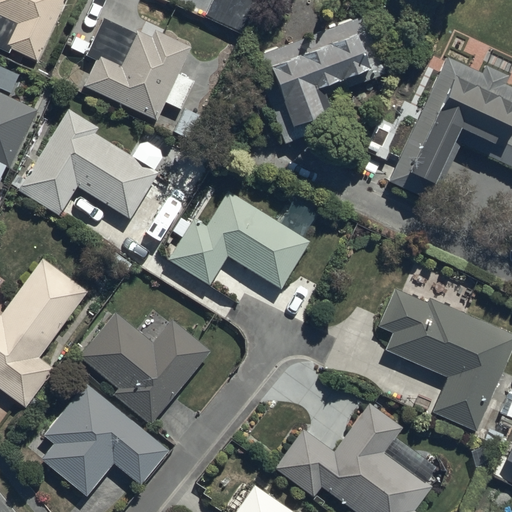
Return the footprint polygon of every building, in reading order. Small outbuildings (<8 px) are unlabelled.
[(0,0),(0,59),(20,69),(24,61),(36,67),(67,0),(0,0)] [(82,94),(155,126),(164,106),(180,114),(193,85),(179,79),(190,51),(155,36),(151,44),(101,22),(84,61),(95,65),(82,94)] [(385,76),(361,22),(249,65),(285,147),(334,126),(324,103),(385,76)] [(479,79),(447,64),(388,186),(425,203),(429,195),(434,197),(455,149),(511,174),(511,93),(502,89),(506,81),(483,71),(479,79)] [(0,182),(6,171),(9,173),(38,115),(0,96),(0,182)] [(98,133),(67,114),(17,193),(59,219),(77,191),(128,223),(156,178),(154,177),(164,161),(141,146),(131,161),(95,138),(98,133)] [(293,202),(279,225),(228,194),(205,232),(193,225),(168,264),(210,290),(227,262),(279,294),(310,244),(303,240),(317,217),(293,202)] [(42,264),(0,320),(0,319),(0,394),(25,413),(55,373),(39,361),(86,297),(42,264)] [(448,380),(432,418),(473,435),(511,343),(511,338),(429,302),(425,310),(394,296),(378,332),(393,339),(387,353),(448,380)] [(171,324),(152,347),(114,316),(78,360),(119,394),(114,400),(150,430),(211,357),(171,324)] [(53,447),(39,464),(86,500),(112,467),(143,491),(169,456),(84,390),(45,441),(53,447)] [(335,457),(303,434),(274,473),(313,501),(319,493),(344,511),(415,511),(431,491),(415,479),(426,464),(394,441),(402,430),(370,408),(335,457)] [(285,511),(254,490),(238,511),(285,511)]
